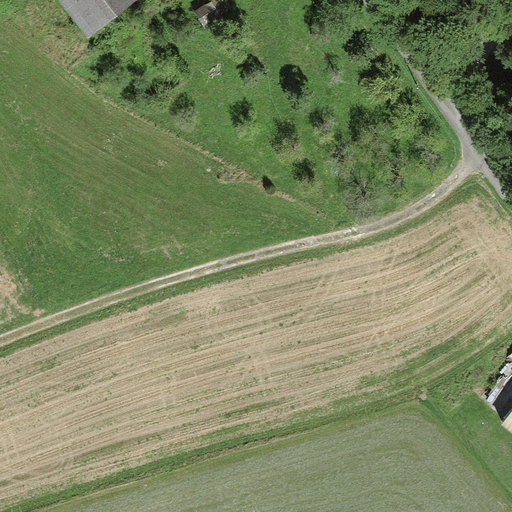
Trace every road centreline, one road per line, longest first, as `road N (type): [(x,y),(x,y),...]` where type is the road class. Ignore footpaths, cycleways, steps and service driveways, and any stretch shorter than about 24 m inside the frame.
road 1 (track): [(0,342),(138,286),(408,211),(477,151)]
road 2 (residential): [(511,196),(376,0)]
